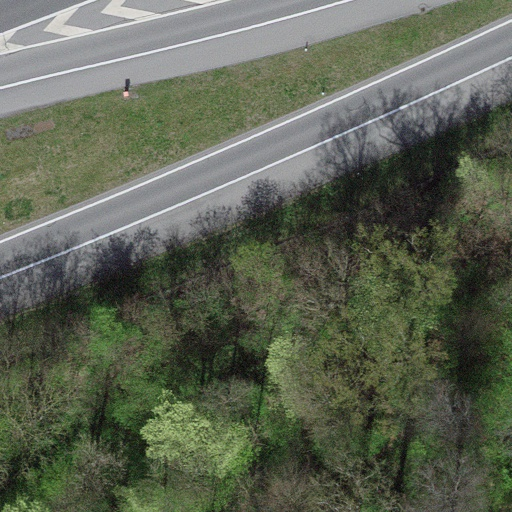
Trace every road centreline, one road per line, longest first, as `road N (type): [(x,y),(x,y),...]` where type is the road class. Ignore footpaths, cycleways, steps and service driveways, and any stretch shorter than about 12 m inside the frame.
road 1 (motorway): [(0,258),(511,38)]
road 2 (motorway): [(0,70),(286,0)]
